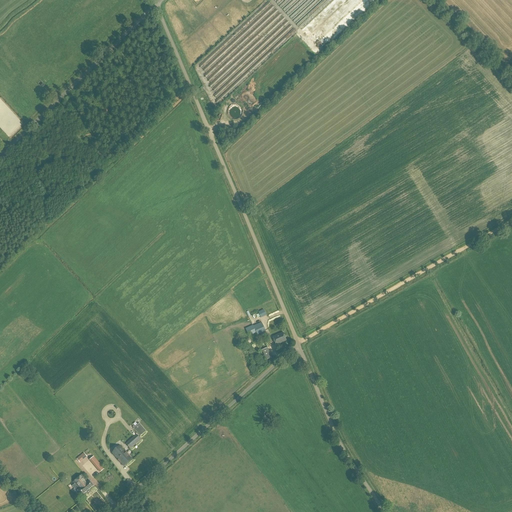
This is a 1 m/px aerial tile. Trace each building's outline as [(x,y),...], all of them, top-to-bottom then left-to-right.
[(308,34),(346,0),(337,0),(323,12),(324,14),(322,16),(321,14),(306,27),(305,26),(303,28),(308,34)] [(354,0),(324,28),(322,26),(310,37),(315,42),(361,0),(354,0)] [(318,45),(322,50),(376,0),(365,0),(354,10),(355,11),(318,45)] [(202,67),(208,73),(212,70),(206,63),(202,67)] [(215,69),(207,77),(214,83),(217,79),(214,76),(218,72),(215,69)] [(246,329),(247,331),(248,334),(255,331),(257,335),(265,331),(262,323),(253,326),(246,329)] [(273,337),(276,345),(286,341),(283,333),(273,337)] [(262,350),(266,360),(272,358),(268,348),(262,350)] [(139,423),(134,428),(140,436),(146,431),(139,423)] [(129,445),(131,448),(139,441),(135,437),(133,439),(134,441),(129,445)] [(124,449),(121,453),(133,466),(137,464),(140,460),(129,446),(124,449)] [(79,462),(86,456),(84,453),(77,459),(79,462)] [(77,491),(78,492),(81,495),(93,485),(90,481),(88,482),(82,474),(73,482),(79,489),(77,491)]
